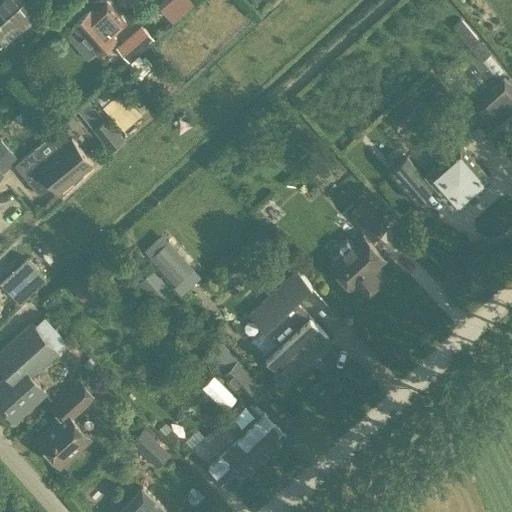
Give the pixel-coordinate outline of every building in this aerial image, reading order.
[(0,44),(1,43),(3,45),(40,12),(29,0),(27,0),(0,25),(0,44)] [(172,20),(193,1),(192,0),(157,0),(156,2),(159,5),(151,13),(164,28),(172,20)] [(112,34),(124,23),(106,3),(93,14),(90,10),(73,25),(97,52),(114,37),(112,34)] [(117,47),(128,59),(152,37),(141,25),(117,47)] [(511,82),(503,73),(469,104),(493,130),(511,113),(511,82)] [(119,87),(101,103),(122,127),(140,111),(119,87)] [(124,137),(106,117),(93,127),(110,149),(124,137)] [(0,168),(1,170),(17,157),(0,138),(0,168)] [(39,193),(51,184),(57,192),(92,163),(71,138),(45,159),(34,145),(14,163),(35,191),(36,190),(39,193)] [(462,205),(488,183),(488,174),(460,141),(423,173),(435,186),(451,205),(462,205)] [(432,184),(404,153),(386,169),(414,200),(432,184)] [(371,241),(387,225),(362,199),(346,214),(371,241)] [(384,257),(361,234),(329,263),(360,297),(381,277),(372,268),(384,257)] [(171,253),(179,246),(171,237),(150,257),(175,284),(188,272),(171,253)] [(0,282),(19,303),(46,279),(26,257),(0,279),(0,282)] [(151,269),(138,281),(158,304),(172,292),(151,269)] [(294,300),(310,286),(295,269),(248,313),(263,329),(250,341),(283,377),(328,337),(294,300)] [(84,276),(72,282),(81,299),(93,292),(84,276)] [(57,293),(45,302),(53,311),(64,301),(57,293)] [(0,367),(6,374),(0,378),(0,405),(13,420),(45,392),(30,376),(58,352),(54,348),(65,339),(43,315),(33,325),(30,322),(0,349),(0,367)] [(258,461),(285,435),(263,411),(261,413),(248,401),(262,388),(236,361),(222,375),(241,395),(223,414),(229,421),(224,425),(258,461)] [(93,397),(78,381),(50,406),(60,416),(35,438),(59,465),(90,439),(71,417),(93,397)] [(219,420),(205,434),(244,474),(258,461),(224,425),(219,420)] [(170,451),(155,437),(156,436),(145,425),(144,427),(143,426),(129,439),(156,465),(170,451)] [(244,474),(205,434),(192,447),(230,487),(244,474)] [(141,485),(115,511),(171,511),(169,510),(168,511),(141,485)] [(94,511),(98,508),(89,500),(81,509),(84,511),(94,511)]
